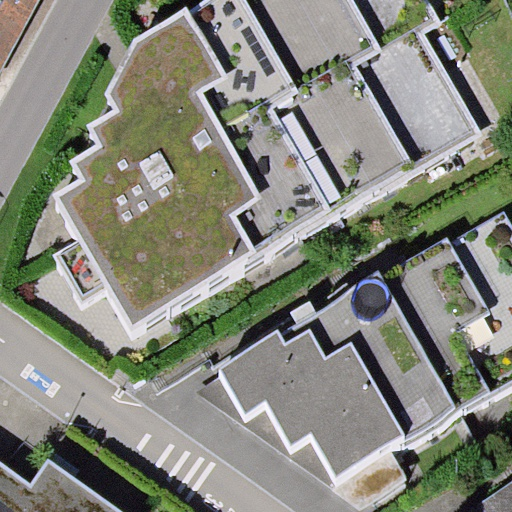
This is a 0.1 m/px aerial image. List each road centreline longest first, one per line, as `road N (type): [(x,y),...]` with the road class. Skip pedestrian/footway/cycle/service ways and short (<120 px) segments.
road 1 (residential): [(0,348),(254,511)]
road 2 (residential): [(0,157),(84,0)]
